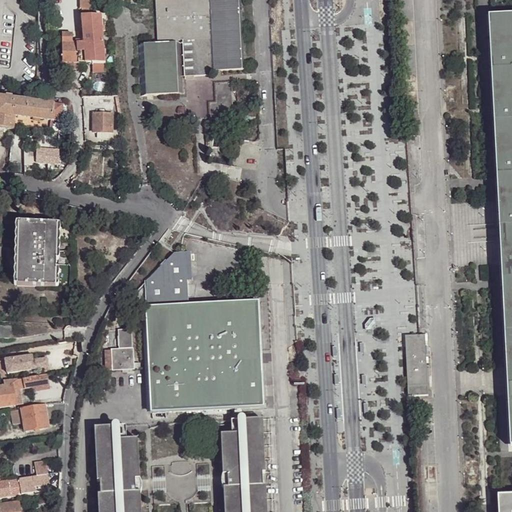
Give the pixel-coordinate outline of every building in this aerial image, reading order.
[(93,10),(92,0),(78,0),(79,11),(81,11),(91,10),(93,10)] [(192,41),(207,40),(206,17),(205,0),(160,0),(155,0),(157,44),(179,42),(182,42),(192,41)] [(205,0),(206,17),(242,16),(240,0),(205,0)] [(242,16),(206,17),(207,40),(243,40),(242,16)] [(511,16),(499,17),(501,59),(509,233),(511,303),(511,16)] [(91,17),(81,17),(83,44),(103,44),(100,17),(91,17)] [(511,303),(509,233),(499,17),(488,18),(498,233),(500,285),(505,380),(510,447),(511,446),(511,303)] [(62,36),(63,65),(79,65),(77,45),(73,44),(73,35),(62,36)] [(192,41),(194,77),(209,77),(210,73),(243,72),(243,40),(192,41)] [(187,41),(182,42),(184,78),(194,77),(192,41),(187,41)] [(180,95),(179,42),(157,44),(138,45),(140,97),(180,95)] [(105,74),(103,44),(83,44),(77,45),(79,65),(91,65),(91,74),(105,74)] [(209,120),(233,119),(232,82),(214,82),(215,102),(208,102),(209,120)] [(7,99),(0,98),(0,128),(12,131),(16,100),(7,99)] [(63,106),(53,105),(16,100),(12,131),(24,132),(26,119),(61,123),(62,114),(63,106)] [(93,115),(93,134),(112,134),(112,115),(93,115)] [(24,150),(25,175),(37,178),(36,150),(24,150)] [(20,224),(18,288),(56,289),(58,225),(20,224)] [(257,302),(188,305),(188,289),(187,282),(192,282),(190,255),(181,255),(174,256),(128,302),(147,320),(152,412),(263,407),(260,357),(257,302)] [(370,320),(365,326),(365,332),(370,332),(377,325),(377,319),(370,320)] [(0,325),(0,337),(12,338),(12,326),(0,325)] [(410,336),(405,337),(408,396),(428,395),(424,327),(418,327),(419,336),(410,336)] [(102,352),(103,372),(140,370),(140,365),(133,365),(132,331),(119,331),(120,351),(102,352)] [(46,355),(7,362),(9,377),(49,370),(46,355)] [(50,391),(47,375),(30,378),(32,389),(33,393),(50,391)] [(30,378),(19,380),(23,405),(28,404),(25,391),(32,389),(30,378)] [(0,387),(0,408),(23,405),(19,380),(6,383),(6,387),(0,387)] [(52,404),(47,405),(49,420),(56,419),(55,414),(60,414),(61,404),(52,404)] [(49,420),(47,405),(12,411),(14,425),(25,423),(26,425),(27,433),(49,429),(49,420)] [(266,511),(266,487),(263,487),(263,473),(266,473),(262,420),(231,421),(232,434),(221,435),(223,475),(227,476),(228,488),(224,489),(225,511),(266,511)] [(141,511),(140,493),(136,493),(136,480),(140,480),(137,440),(121,441),(120,427),(96,428),(98,482),(100,482),(101,495),(98,495),(99,511),(141,511)] [(45,463),(35,464),(36,478),(38,485),(49,483),(45,463)] [(38,485),(36,478),(8,483),(9,487),(22,484),(23,488),(38,485)] [(0,499),(11,498),(9,487),(8,483),(0,484),(0,499)] [(511,511),(511,494),(497,495),(498,511),(511,511)]
